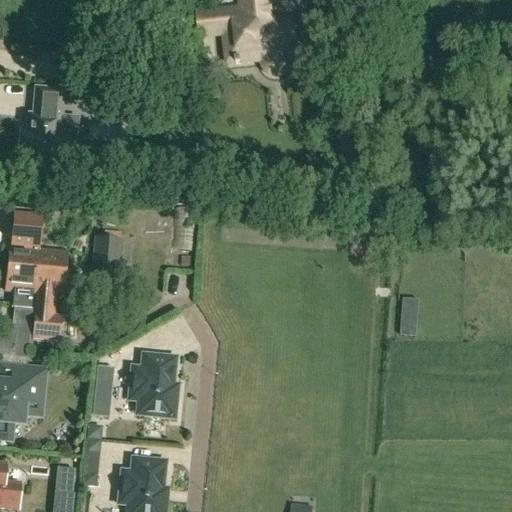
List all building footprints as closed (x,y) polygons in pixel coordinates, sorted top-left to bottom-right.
[(269,0),(240,0),(241,11),(213,14),(215,32),(224,31),(228,65),(236,64),(236,65),(240,65),(240,63),(263,61),(263,65),(264,69),(267,72),(271,75),(275,76),(279,75),(283,74),(286,70),(288,67),(288,62),(288,46),(291,46),(290,40),(287,40),(285,24),(273,25),(269,0)] [(64,167),(67,138),(67,137),(66,137),(65,140),(58,139),(62,94),(37,91),(34,118),(30,118),(28,134),(21,133),(18,163),(64,167)] [(34,296),(38,252),(41,218),(14,216),(11,249),(9,249),(5,293),(34,296)] [(118,278),(120,243),(94,241),(91,275),(118,278)] [(62,318),(55,317),(57,297),(63,297),(67,254),(38,252),(34,296),(37,296),(33,339),(59,342),(62,318)] [(417,340),(418,328),(401,327),(400,338),(417,340)] [(0,355),(26,359),(29,332),(16,331),(15,338),(0,335),(0,355)] [(173,399),(172,398),(175,360),(142,357),(141,370),(132,369),(128,402),(138,403),(137,417),(174,421),(176,404),(176,403),(176,401),(175,400),(174,399),(173,399)] [(96,382),(113,383),(114,370),(97,369),(96,382)] [(0,438),(8,439),(10,423),(21,424),(23,399),(40,400),(42,374),(2,370),(0,387),(0,386),(0,438)] [(110,407),(93,405),(92,419),(109,421),(110,407)] [(100,443),(100,436),(95,429),(87,428),(86,442),(100,443)] [(86,442),(85,455),(92,456),(99,450),(100,443),(86,442)] [(163,502),(161,502),(165,464),(132,461),(131,474),(121,473),(118,506),(128,507),(127,511),(165,511),(166,508),(166,507),(166,505),(165,504),(164,504),(164,503),(163,502)] [(0,508),(18,510),(20,487),(3,485),(5,467),(0,466),(0,508)] [(53,509),(52,511),(72,511),(74,496),(62,495),(61,509),(53,509)]
